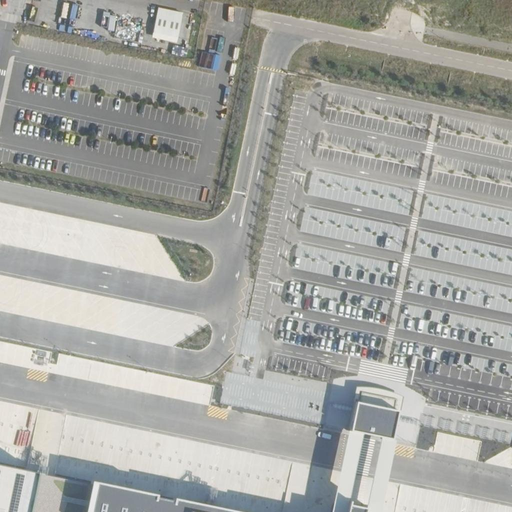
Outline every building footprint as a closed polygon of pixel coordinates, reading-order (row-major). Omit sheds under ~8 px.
[(158,8),(157,17),(182,22),(184,13),(158,8)] [(182,22),(157,17),(154,32),(179,37),(182,22)] [(357,403),(351,431),(392,439),(398,411),(357,403)] [(334,511),(348,511),(350,505),(365,434),(351,431),(334,511)] [(363,511),(377,511),(378,510),(393,439),(379,437),(364,508),(363,511)] [(26,511),(35,474),(0,466),(0,511),(363,511),(364,508),(350,505),(348,511),(235,511),(173,499),(173,502),(154,498),(154,495),(89,481),(82,511),(26,511)]
